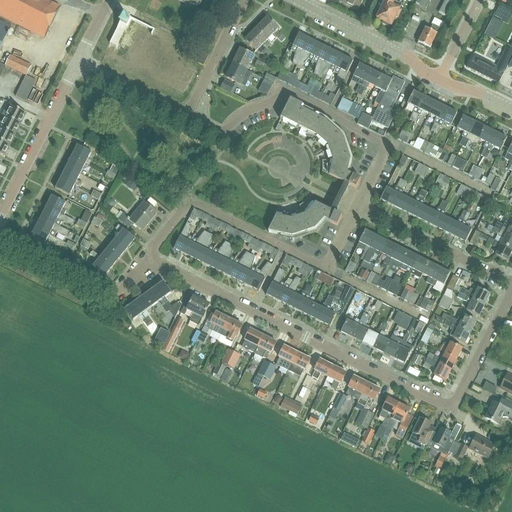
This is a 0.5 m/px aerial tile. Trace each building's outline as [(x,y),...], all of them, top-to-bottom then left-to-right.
[(0,0),(0,17),(44,39),(60,7),(44,0),(0,0)] [(363,0),(341,0),(340,2),(358,11),(363,0)] [(398,19),(402,11),(399,10),(401,5),(394,1),(394,0),(386,0),(377,20),(383,23),(382,24),(389,28),(390,26),(391,27),(395,18),(398,19)] [(446,0),(444,0),(442,4),(454,10),(456,5),(446,0)] [(428,8),(418,3),(416,8),(425,12),(428,8)] [(454,10),(442,4),(440,8),(451,14),(454,10)] [(196,8),(191,19),(195,21),(201,10),(196,8)] [(438,13),(449,19),(451,14),(440,8),(438,13)] [(399,30),(411,35),(419,17),(408,11),(399,30)] [(123,18),(120,25),(127,28),(130,21),(123,18)] [(257,30),(267,40),(278,29),(268,18),(257,30)] [(489,37),(498,21),(492,18),(484,35),(489,37)] [(447,24),(436,19),(433,25),(443,30),(447,24)] [(0,22),(0,48),(11,28),(0,22)] [(430,31),(425,29),(417,45),(423,48),(424,46),(430,49),(434,41),(436,43),(442,31),(433,26),(430,31)] [(267,40),(257,30),(245,41),(256,51),(267,40)] [(276,38),(281,43),(286,39),(281,34),(276,38)] [(292,64),(297,67),(310,40),(299,34),(293,47),(290,53),(291,51),(295,54),(292,64)] [(146,45),(134,69),(184,94),(195,71),(153,50),(157,41),(146,35),(142,43),(146,45)] [(321,45),(310,40),(297,67),(301,69),(308,60),(312,62),(311,64),(321,45)] [(318,77),(331,51),(321,45),(311,64),(312,64),(313,62),(317,64),(314,75),(318,77)] [(511,51),(506,48),(497,67),(473,55),(467,68),(498,84),(505,71),(511,56),(511,51)] [(261,54),(266,59),(271,54),(265,49),(261,54)] [(233,64),(246,71),(254,57),(240,50),(233,64)] [(342,56),(331,51),(318,77),(323,79),(329,71),(334,73),(333,75),(342,56)] [(11,69),(15,59),(10,56),(5,66),(11,69)] [(340,88),(347,75),(353,62),(342,56),(333,75),(334,73),(338,75),(335,86),(340,88)] [(11,69),(16,71),(21,62),(15,59),(11,69)] [(264,64),(258,61),(255,67),(261,70),(264,64)] [(21,62),(16,71),(26,76),(30,66),(21,62)] [(246,71),(233,64),(226,78),(239,85),(246,71)] [(355,93),(358,94),(370,70),(359,65),(353,78),(360,81),(358,85),(359,86),(355,93)] [(381,76),(370,70),(358,94),(361,96),(363,92),(366,93),(369,86),(375,89),(381,76)] [(277,80),(288,85),(293,75),(287,72),(285,77),(279,74),(277,80)] [(263,79),(274,84),(276,79),(266,74),(263,79)] [(298,78),(293,75),(288,85),(298,90),(301,85),(296,82),(298,78)] [(375,103),(379,105),(392,81),(381,76),(375,89),(380,91),(375,103)] [(23,82),(33,87),(35,81),(26,77),(23,82)] [(371,122),(387,130),(395,113),(391,111),(404,83),(393,78),(392,81),(379,105),(373,119),(371,122)] [(257,92),(267,97),(274,84),(263,79),(257,92)] [(21,87),(30,92),(33,87),(23,82),(21,87)] [(220,89),(230,94),(234,86),(224,82),(220,89)] [(298,90),(309,96),(314,86),(309,83),(307,87),(301,85),(298,90)] [(320,88),(314,86),(309,96),(320,101),(323,95),(318,93),(320,88)] [(18,92),(28,96),(30,92),(21,87),(18,92)] [(28,96),(18,92),(16,97),(25,102),(28,96)] [(425,97),(413,92),(407,105),(408,105),(414,108),(412,112),(413,113),(409,120),(412,122),(425,97)] [(328,98),(323,95),(320,101),(331,107),(336,96),(330,93),(328,98)] [(435,103),(425,97),(412,122),(415,123),(419,116),(420,116),(422,112),(429,115),(435,103)] [(279,121),(296,133),(307,112),(301,109),(302,106),(290,100),(279,121)] [(348,115),(353,104),(343,100),(337,110),(348,115)] [(433,133),(446,108),(435,103),(429,115),(436,119),(433,123),(434,123),(431,131),(433,133)] [(353,104),(348,115),(358,120),(363,110),(353,104)] [(2,116),(6,118),(20,125),(25,114),(11,107),(8,113),(5,111),(2,116)] [(457,114),(446,108),(433,133),(437,134),(440,126),(441,127),(444,123),(450,126),(450,127),(457,114)] [(316,137),(325,121),(307,112),(296,133),(296,134),(297,134),(316,137)] [(362,114),(357,124),(367,129),(371,122),(373,119),(362,114)] [(463,117),(457,130),(464,133),(462,137),(463,138),(459,146),(462,147),(468,135),(474,122),(463,117)] [(0,128),(14,135),(20,125),(6,118),(3,123),(0,122),(0,128)] [(325,121),(316,137),(317,138),(327,147),(328,148),(342,137),(325,121)] [(468,135),(462,147),(465,148),(469,141),(476,145),(478,140),(485,128),(474,122),(468,135)] [(0,140),(9,146),(14,135),(0,128),(0,129),(0,128),(0,140)] [(485,128),(478,140),(485,144),(483,148),(484,148),(480,156),(483,158),(496,133),(485,128)] [(398,140),(403,142),(407,133),(402,130),(398,140)] [(412,135),(407,133),(403,142),(408,144),(412,135)] [(507,139),(496,133),(483,158),(486,159),(490,151),(491,152),(493,148),(500,151),(507,139)] [(432,136),(429,143),(424,153),(438,160),(440,156),(437,154),(439,149),(433,146),(437,138),(432,136)] [(328,148),(332,161),(350,160),(342,137),(328,148)] [(0,154),(4,156),(9,146),(0,140),(0,154)] [(419,151),(424,153),(429,143),(424,141),(419,151)] [(77,146),(71,157),(86,165),(91,153),(82,149),(77,146)] [(441,154),(440,156),(438,160),(445,163),(448,158),(441,154)] [(451,167),(456,158),(451,155),(446,164),(451,167)] [(66,168),(80,175),(86,165),(71,157),(66,168)] [(461,160),(456,158),(451,167),(456,169),(461,160)] [(332,161),(322,162),(322,165),(322,169),(322,173),(345,184),(347,174),(350,160),(332,161)] [(108,171),(106,174),(115,179),(116,175),(118,170),(113,164),(109,172),(108,171)] [(473,178),(477,169),(472,166),(468,175),(473,178)] [(75,186),(80,189),(82,184),(77,182),(80,175),(66,168),(60,178),(75,186)] [(482,171),(477,169),(473,178),(478,180),(482,171)] [(360,180),(347,174),(345,184),(356,190),(360,180)] [(487,180),(485,184),(490,186),(495,177),(490,174),(487,180)] [(128,177),(123,184),(129,189),(130,188),(135,192),(139,187),(134,183),(128,177)] [(75,186),(60,178),(55,189),(69,197),(75,186)] [(496,178),(490,190),(495,193),(501,181),(496,178)] [(396,187),(387,205),(399,211),(409,192),(397,186),(396,187)] [(409,192),(399,211),(401,212),(411,217),(421,198),(409,192)] [(100,198),(92,194),(90,197),(94,199),(91,203),(95,205),(97,201),(99,201),(100,198)] [(62,211),(66,204),(51,196),(45,208),(63,217),(63,216),(65,212),(62,211)] [(421,198),(411,217),(412,217),(422,222),(423,223),(433,204),(421,198)] [(110,209),(113,209),(115,206),(115,203),(113,200),(109,201),(107,203),(107,207),(110,209)] [(315,230),(324,220),(331,212),(308,200),(305,203),(302,205),(299,207),(305,215),(315,230)] [(142,232),(157,213),(144,202),(129,219),(123,214),(118,221),(128,229),(132,224),(142,232)] [(433,204),(423,223),(433,228),(435,229),(444,209),(433,204)] [(59,228),(59,227),(61,223),(72,226),(74,222),(63,216),(63,217),(45,208),(40,218),(59,228)] [(444,209),(435,229),(443,233),(446,235),(456,215),(444,209)] [(331,212),(324,220),(337,227),(342,217),(331,212)] [(81,221),(87,224),(91,217),(84,214),(81,221)] [(315,230),(305,215),(291,220),(292,238),(315,230)] [(456,215),(446,235),(454,238),(458,241),(468,221),(456,215)] [(268,233),(269,233),(292,238),(291,220),(277,217),(277,216),(268,233)] [(497,222),(494,228),(511,236),(511,216),(510,221),(506,219),(503,225),(497,222)] [(40,218),(34,229),(53,238),(56,234),(66,237),(68,232),(59,227),(59,228),(40,218)] [(511,236),(494,228),(492,233),(503,239),(501,244),(511,250),(511,236)] [(29,240),(44,248),(48,250),(48,249),(50,245),(61,248),(61,247),(63,243),(53,238),(34,229),(29,240)] [(121,231),(114,239),(128,250),(134,242),(121,231)] [(365,231),(356,248),(364,252),(360,260),(363,261),(376,236),(365,231)] [(507,261),(511,252),(511,250),(501,244),(475,231),(469,243),(476,247),(480,239),(487,242),(486,243),(493,246),(492,247),(498,250),(495,255),(507,261)] [(191,240),(181,235),(173,251),(183,256),(191,240)] [(339,248),(346,250),(351,238),(343,236),(339,248)] [(375,252),(380,254),(386,241),(376,236),(363,261),(369,264),(375,252)] [(114,239),(107,248),(121,259),(128,250),(114,239)] [(201,245),(191,240),(183,256),(193,260),(201,245)] [(386,241),(380,254),(386,257),(383,265),(387,267),(397,247),(386,241)] [(210,250),(201,245),(193,260),(203,265),(210,250)] [(399,268),(408,252),(397,247),(387,267),(391,269),(393,265),(399,268)] [(107,248),(100,256),(114,267),(121,259),(107,248)] [(220,254),(210,250),(203,265),(212,270),(220,254)] [(399,269),(410,274),(418,257),(408,252),(399,268),(399,269)] [(230,259),(220,254),(212,270),(222,275),(230,259)] [(100,256),(93,265),(107,276),(114,267),(100,256)] [(418,257),(410,274),(420,279),(422,275),(429,263),(418,257)] [(239,264),(230,259),(222,275),(232,280),(239,264)] [(345,271),(350,274),(355,265),(350,262),(345,271)] [(433,280),(433,281),(439,268),(429,263),(422,275),(428,278),(425,283),(430,285),(433,280)] [(249,269),(239,264),(232,280),(241,284),(249,269)] [(433,280),(430,285),(435,287),(437,283),(443,286),(444,286),(450,273),(439,268),(433,281),(433,280)] [(259,274),(249,269),(241,284),(251,290),(259,274)] [(366,281),(370,273),(362,269),(358,278),(366,281)] [(371,273),(366,282),(371,284),(376,275),(371,273)] [(280,280),(269,274),(259,293),(271,299),(280,280)] [(453,277),(448,288),(453,291),(459,279),(453,277)] [(393,282),(393,281),(387,278),(384,283),(380,280),(377,287),(387,292),(393,282)] [(292,286),(280,280),(271,299),(282,305),(292,286)] [(163,282),(153,289),(169,312),(170,312),(175,319),(180,308),(177,303),(172,307),(165,298),(171,294),(177,289),(169,285),(166,287),(163,282)] [(402,286),(393,282),(387,292),(396,297),(402,286)] [(304,291),(292,286),(282,305),(294,311),(304,291)] [(153,289),(143,296),(152,308),(157,304),(160,308),(161,307),(166,314),(169,312),(153,289)] [(462,289),(459,294),(467,298),(472,300),(484,306),(490,295),(478,289),(476,292),(470,289),(470,291),(467,290),(467,291),(462,289)] [(400,299),(408,303),(413,294),(405,290),(400,299)] [(316,297),(304,291),(294,311),(306,317),(316,297)] [(418,296),(413,294),(408,303),(413,305),(418,296)] [(459,294),(457,298),(465,302),(470,305),(467,311),(479,317),(484,306),(472,300),(467,298),(459,294)] [(134,303),(155,333),(156,332),(157,333),(160,331),(154,323),(153,323),(146,312),(152,308),(143,296),(134,303)] [(443,296),(441,301),(451,307),(454,302),(443,296)] [(184,316),(186,311),(193,314),(189,322),(198,327),(209,305),(193,297),(190,303),(187,301),(180,314),(184,316)] [(328,303),(316,297),(306,317),(318,323),(328,303)] [(424,299),(420,297),(416,307),(419,308),(424,299)] [(435,304),(424,299),(419,308),(430,314),(435,304)] [(377,301),(373,310),(378,313),(382,304),(377,301)] [(451,307),(441,301),(438,306),(448,312),(451,307)] [(124,310),(132,322),(138,317),(141,321),(142,321),(147,328),(146,328),(152,336),(155,333),(134,303),(124,310)] [(339,309),(328,303),(318,323),(330,329),(339,309)] [(340,333),(351,339),(364,314),(361,312),(357,320),(356,319),(354,324),(347,321),(347,320),(340,333)] [(210,313),(203,328),(208,330),(214,333),(220,336),(229,320),(216,313),(214,315),(210,313)] [(364,314),(351,339),(362,344),(368,331),(363,329),(364,327),(366,328),(372,318),(367,315),(364,314)] [(403,314),(400,320),(405,322),(410,324),(412,319),(408,317),(403,314)] [(436,316),(470,334),(476,323),(464,317),(464,316),(460,314),(457,320),(444,314),(441,319),(436,316)] [(470,334),(436,316),(435,316),(436,322),(453,330),(449,336),(453,338),(465,344),(470,334)] [(229,320),(220,336),(233,342),(235,337),(236,337),(242,326),(229,320)] [(419,322),(414,331),(420,334),(424,325),(419,322)] [(362,344),(372,349),(385,324),(382,323),(378,331),(377,330),(375,335),(368,331),(362,344)] [(431,323),(428,328),(434,331),(437,325),(431,323)] [(383,355),(389,342),(383,339),(386,334),(384,333),(388,326),(385,324),(372,349),(383,355)] [(427,328),(421,341),(427,345),(434,331),(427,328)] [(161,330),(154,343),(164,347),(170,334),(161,330)] [(244,341),(245,342),(242,348),(254,354),(254,355),(263,337),(250,330),(244,341)] [(208,336),(201,333),(197,341),(203,345),(208,336)] [(406,335),(394,360),(404,365),(413,348),(406,344),(410,336),(406,335)] [(167,353),(174,340),(170,337),(163,351),(167,353)] [(254,355),(255,356),(253,359),(254,361),(258,363),(260,362),(262,359),(263,358),(266,360),(269,354),(270,354),(276,343),(263,337),(254,355)] [(389,342),(383,355),(394,360),(400,347),(402,342),(392,337),(389,342)] [(445,354),(456,361),(462,350),(450,344),(448,348),(445,354)] [(440,352),(445,354),(448,348),(443,346),(440,352)] [(275,366),(288,372),(297,354),(284,347),(278,358),(279,359),(275,366)] [(176,349),(173,358),(181,361),(184,351),(176,349)] [(227,350),(221,363),(227,366),(230,361),(233,353),(227,350)] [(230,361),(227,366),(233,369),(239,356),(233,353),(230,361)] [(297,354),(288,372),(300,378),(303,371),(304,371),(310,360),(297,354)] [(416,355),(413,354),(410,361),(412,363),(412,364),(418,366),(422,358),(416,355)] [(429,355),(427,359),(451,371),(456,361),(445,354),(441,361),(429,355)] [(451,371),(427,359),(424,364),(436,370),(433,376),(445,382),(451,371)] [(320,374),(327,378),(333,367),(320,360),(314,371),(315,372),(312,378),(317,381),(320,374)] [(262,381),(264,378),(270,365),(264,362),(258,375),(256,377),(262,381)] [(218,365),(213,374),(221,378),(226,369),(220,366),(218,365)] [(270,365),(264,378),(270,381),(276,368),(270,365)] [(333,367),(327,378),(334,381),(331,387),(336,390),(339,384),(340,384),(346,373),(333,367)] [(231,371),(226,369),(221,378),(227,381),(231,371)] [(302,374),(298,386),(306,389),(310,377),(302,374)] [(511,376),(507,375),(500,390),(511,396),(511,376)] [(358,401),(367,384),(354,377),(348,388),(349,389),(346,395),(358,401)] [(358,401),(358,402),(356,405),(357,405),(357,404),(363,407),(365,407),(366,405),(370,407),(373,401),(374,401),(380,390),(367,384),(358,401)] [(496,390),(486,384),(483,390),(493,395),(496,390)] [(293,398),(298,400),(302,391),(297,389),(293,398)] [(264,399),(267,394),(260,390),(257,396),(264,399)] [(345,397),(340,394),(333,408),(338,411),(345,397)] [(280,408),(289,412),(294,402),(285,398),(280,408)] [(381,425),(375,438),(381,441),(383,437),(387,429),(399,404),(388,399),(382,411),(379,417),(386,420),(383,426),(381,425)] [(501,418),(511,418),(511,404),(502,399),(498,406),(493,403),(485,418),(497,425),(501,418)] [(294,402),(289,412),(297,416),(302,406),(294,402)] [(410,410),(399,404),(387,429),(392,431),(396,423),(402,425),(396,437),(402,440),(413,418),(407,415),(410,410)] [(355,424),(366,430),(373,416),(362,410),(355,424)] [(316,425),(319,420),(311,416),(308,422),(316,425)] [(420,419),(413,433),(408,443),(424,451),(426,447),(433,433),(428,430),(430,424),(420,419)] [(368,445),(374,432),(368,429),(362,442),(368,445)] [(433,433),(426,447),(438,454),(439,452),(441,453),(434,467),(437,468),(434,473),(438,475),(447,456),(454,441),(449,438),(451,435),(441,430),(438,435),(433,433)] [(344,434),(340,441),(357,449),(360,442),(344,434)] [(487,459),(494,446),(483,440),(483,439),(477,436),(469,450),(487,459)] [(462,459),(468,448),(461,445),(456,456),(462,459)] [(391,466),(394,459),(391,457),(390,460),(387,459),(385,463),(391,466)]
